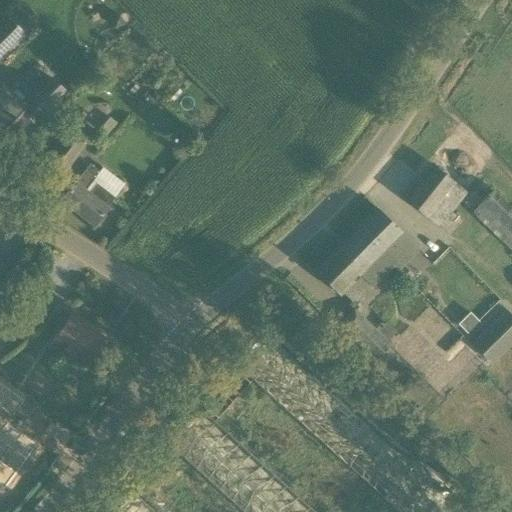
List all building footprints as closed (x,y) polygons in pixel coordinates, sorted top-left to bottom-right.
[(119,16),(110,19),(113,29),(123,25),(119,16)] [(10,18),(0,28),(0,56),(24,32),(10,18)] [(0,81),(0,126),(4,131),(26,108),(0,81)] [(67,132),(43,165),(60,177),(84,144),(82,143),(90,134),(78,123),(70,131),(76,136),(75,137),(67,132)] [(61,200),(94,224),(114,199),(92,181),(99,171),(89,164),(61,200)] [(437,226),(438,225),(444,231),(456,218),(449,212),(465,192),(434,167),(406,202),(425,218),(426,217),(437,226)] [(511,229),(511,209),(493,191),(472,212),(501,241),(511,229)] [(418,249),(377,209),(315,272),(339,296),(342,293),(351,303),(369,285),(371,287),(392,266),(396,271),(418,249)] [(388,349),(352,311),(338,323),(375,361),(388,349)] [(461,323),(470,332),(481,321),(472,312),(461,323)] [(511,343),(511,318),(506,312),(472,346),(491,365),(511,343)] [(85,369),(105,339),(71,315),(52,343),(71,357),(70,360),(85,369)] [(160,511),(134,488),(111,511),(435,511),(453,493),(275,332),(241,370),(242,371),(204,412),(203,411),(171,447),(243,511),(160,511)] [(0,383),(0,408),(13,418),(25,402),(0,383)] [(0,486),(4,490),(37,445),(6,423),(0,431),(0,486)]
